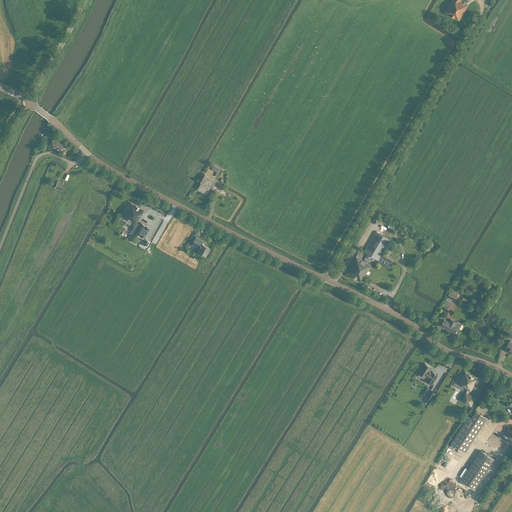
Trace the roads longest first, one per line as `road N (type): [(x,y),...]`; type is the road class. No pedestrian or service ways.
road 1 (tertiary): [(511,377),(437,346),(385,309),(101,164),(29,100)]
road 2 (track): [(124,0),(95,63),(54,121)]
